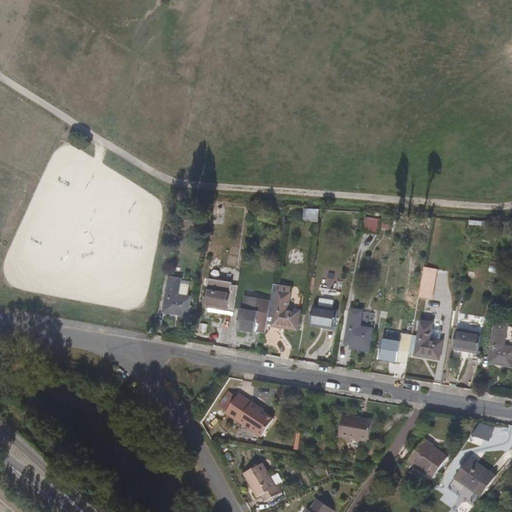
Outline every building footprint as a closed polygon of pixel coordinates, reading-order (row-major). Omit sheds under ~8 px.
[(321,223),(321,211),(307,210),(306,223),(321,223)] [(400,219),(399,228),(417,231),(418,222),(400,219)] [(382,236),(384,221),(369,220),(367,234),(382,236)] [(433,297),(437,269),(425,267),(420,295),(433,297)] [(206,308),(235,312),(239,287),(233,287),(233,284),(211,280),(209,289),(208,289),(206,308)] [(192,319),(195,299),(182,298),(183,285),(172,284),(169,316),(192,319)] [(281,290),(275,289),(272,303),(269,324),(275,325),(275,328),(296,330),(299,313),(289,312),(291,298),(280,296),(281,290)] [(257,334),(267,335),(269,324),(272,303),(245,299),(243,312),(241,312),(238,332),(256,335),(257,334)] [(336,335),(340,312),(315,308),(313,327),(327,330),(326,334),(336,335)] [(371,352),(374,332),(362,330),(365,314),(353,312),(347,348),(371,352)] [(511,369),(511,323),(507,322),(506,328),(498,326),(490,366),(511,369)] [(421,338),(415,337),(411,359),(441,363),(442,345),(432,342),(434,328),(423,326),(421,338)] [(478,357),(481,337),(460,333),(456,353),(478,357)] [(383,362),(410,366),(411,359),(415,337),(404,335),(403,343),(385,340),(383,362)] [(260,434),(271,415),(255,406),(256,404),(232,390),(220,410),(260,434)] [(369,439),(372,416),(342,411),(338,434),(369,439)] [(451,463),(426,445),(409,468),(433,486),(451,463)] [(459,482),(487,500),(501,480),(474,461),(459,482)] [(273,497),(260,473),(241,483),(255,506),(259,505),(262,511),(279,502),(275,496),(273,497)]
